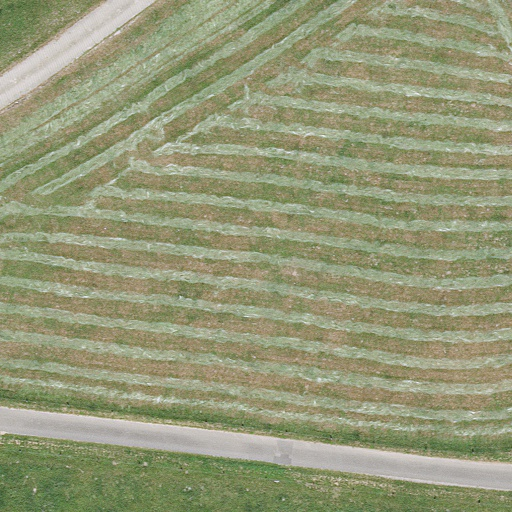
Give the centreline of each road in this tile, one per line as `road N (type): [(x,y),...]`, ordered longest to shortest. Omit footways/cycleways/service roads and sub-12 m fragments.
road 1 (track): [(0,420),(511,477)]
road 2 (unclassified): [(0,90),(134,0)]
